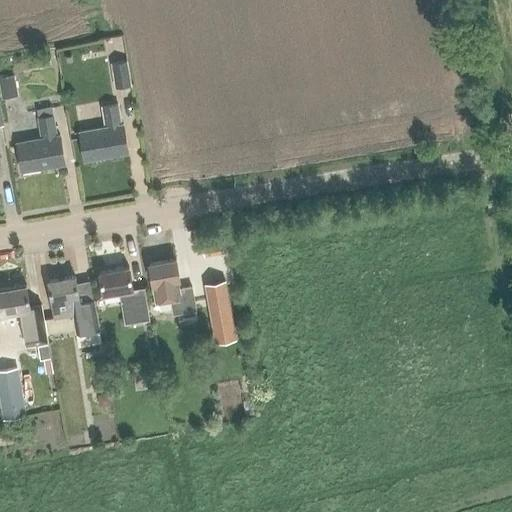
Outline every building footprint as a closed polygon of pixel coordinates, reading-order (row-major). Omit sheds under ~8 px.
[(130,86),(126,60),(111,63),(115,88),(130,86)] [(13,76),(0,78),(0,88),(1,96),(16,93),(13,76)] [(84,160),(128,153),(123,124),(121,124),(118,104),(102,106),(106,127),(80,131),(84,160)] [(38,109),(39,117),(43,138),(17,143),(21,171),(65,164),(60,135),(57,135),(52,107),(38,109)] [(198,327),(198,322),(196,310),(209,308),(205,286),(181,290),(176,260),(150,264),(156,301),(171,298),(175,314),(177,316),(180,330),(198,327)] [(125,323),(149,319),(144,288),(132,290),(128,268),(101,272),(104,294),(120,291),(125,323)] [(77,332),(98,329),(94,304),(80,307),(75,277),(49,282),(55,317),(74,314),(77,332)] [(233,328),(225,281),(209,284),(217,331),(233,328)] [(27,345),(47,341),(41,306),(29,308),(26,285),(0,289),(0,313),(21,310),(27,345)] [(98,329),(77,333),(79,347),(100,343),(98,329)] [(153,388),(151,374),(133,377),(135,390),(153,388)] [(0,389),(0,410),(24,407),(21,387),(0,389)]
